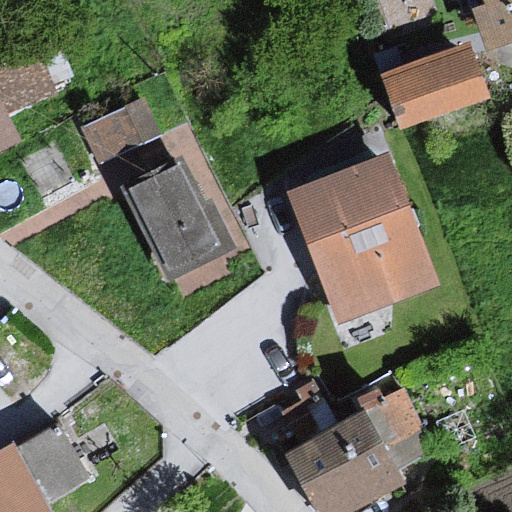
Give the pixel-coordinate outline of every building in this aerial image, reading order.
[(511,0),(491,0),(494,9),(482,15),(497,50),(511,45),(511,0)] [(477,50),(391,83),(410,139),(501,104),(477,50)] [(0,65),(0,165),(25,154),(10,124),(60,105),(38,57),(0,65)] [(82,116),(100,154),(163,125),(144,86),(82,116)] [(345,328),(440,285),(399,167),(295,202),(345,328)] [(190,176),(140,198),(176,282),(229,252),(190,176)] [(362,421),(288,460),(324,511),(358,511),(415,488),(409,470),(431,459),(397,392),(354,409),(362,421)] [(49,511),(22,452),(0,462),(0,511),(49,511)]
